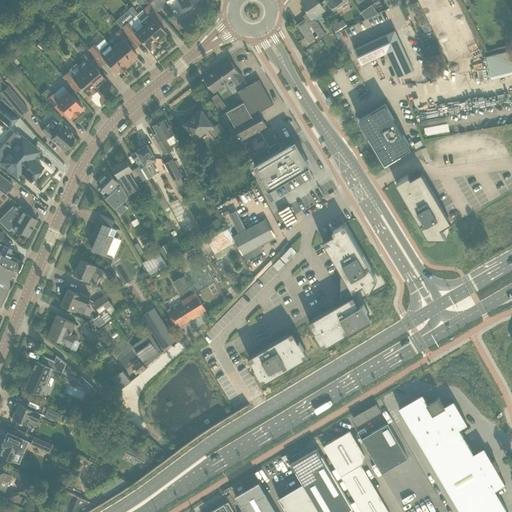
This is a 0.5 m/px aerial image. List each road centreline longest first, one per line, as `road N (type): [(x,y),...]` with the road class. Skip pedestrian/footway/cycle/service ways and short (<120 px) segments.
road 1 (secondary): [(428,312),(109,511)]
road 2 (residential): [(0,357),(96,140),(200,50)]
road 3 (secondary): [(138,511),(447,328)]
road 4 (unclassified): [(215,345),(300,256),(312,224),(363,195)]
road 5 (tertiary): [(363,195),(285,67)]
